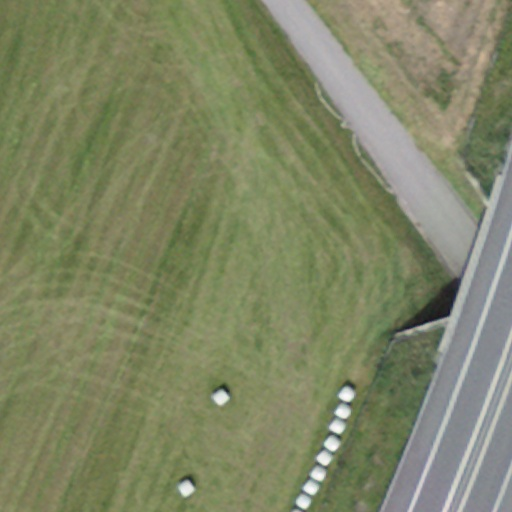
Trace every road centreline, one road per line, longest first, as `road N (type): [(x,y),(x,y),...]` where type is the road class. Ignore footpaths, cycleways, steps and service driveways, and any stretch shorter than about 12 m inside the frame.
road 1 (track): [(293,0),(511,296)]
road 2 (trunk): [(511,279),(426,511)]
